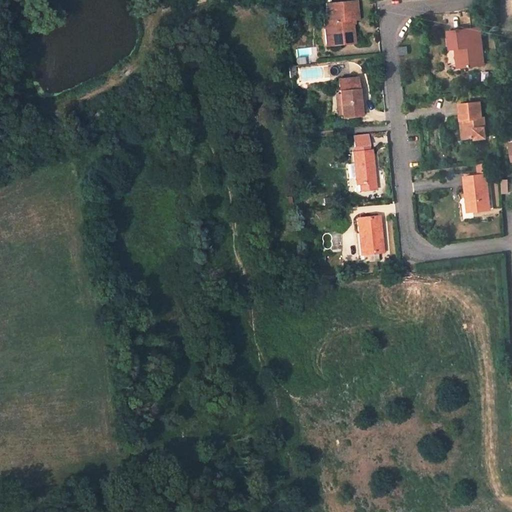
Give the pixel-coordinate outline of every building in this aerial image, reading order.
[(332,46),(352,45),(351,22),(358,22),(356,3),(326,5),(327,23),(330,23),(332,46)] [(326,47),(332,46),(330,23),(327,23),(323,24),(326,47)] [(483,59),(478,32),(447,37),(450,55),(455,54),(459,53),(463,72),(480,69),(479,59),(483,59)] [(359,119),(356,81),(337,83),(338,98),(340,117),(340,120),(359,119)] [(483,120),(481,104),(459,106),(461,122),(464,122),(466,141),(476,140),(476,141),(487,140),(485,120),(483,120)] [(365,136),(352,137),(353,148),(366,147),(365,136)] [(373,191),(370,151),(351,153),(354,186),(363,185),(363,192),(373,191)] [(490,209),(487,174),(464,176),(466,195),(471,195),(473,212),(490,209)] [(379,253),(376,216),(352,219),(354,234),(358,234),(360,255),(379,253)] [(360,260),(360,255),(358,234),(354,234),(350,235),(353,261),(360,260)]
